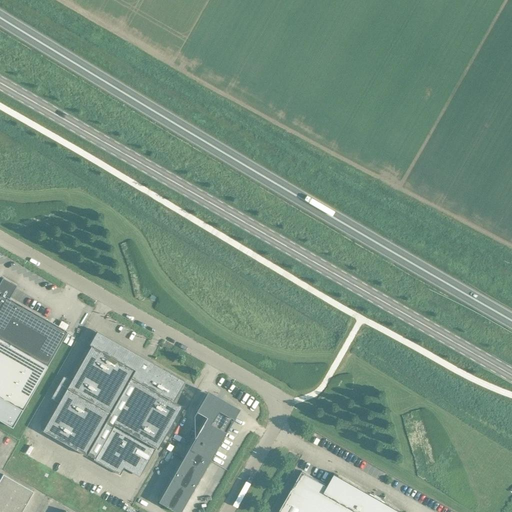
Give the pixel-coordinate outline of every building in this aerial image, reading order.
[(0,339),(47,367),(67,331),(8,298),(15,285),(1,277),(0,279),(0,339)] [(88,344),(90,345),(42,431),(86,456),(87,454),(94,458),(93,460),(101,446),(127,461),(140,439),(157,449),(182,406),(173,401),(184,381),(156,365),(96,331),(88,344)] [(0,420),(12,428),(47,367),(0,339),(0,420)] [(158,501),(178,511),(179,511),(237,412),(206,394),(195,411),(206,417),(158,501)] [(322,443),(320,441),(322,437),(309,431),(306,439),(314,443),(313,444),(320,448),(322,443)] [(401,511),(385,502),(370,493),(369,494),(334,473),(327,486),(301,471),(278,511),(401,511)] [(0,511),(20,511),(33,492),(2,475),(0,478),(0,511)]
